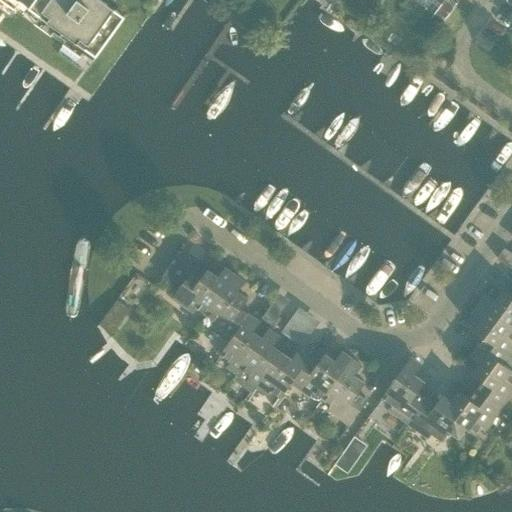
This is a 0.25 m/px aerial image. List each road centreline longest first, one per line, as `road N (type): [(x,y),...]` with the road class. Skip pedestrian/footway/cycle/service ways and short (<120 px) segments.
road 1 (residential): [(145,277),(186,220),(197,217),(367,341),(428,333),(511,216)]
road 2 (unclassified): [(511,114),(470,83),(458,58),(461,36),(486,0)]
